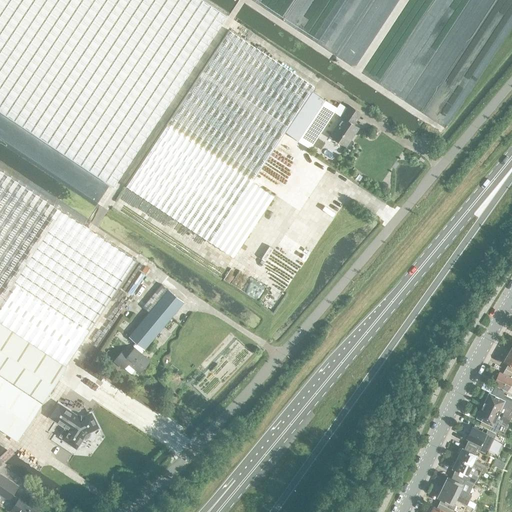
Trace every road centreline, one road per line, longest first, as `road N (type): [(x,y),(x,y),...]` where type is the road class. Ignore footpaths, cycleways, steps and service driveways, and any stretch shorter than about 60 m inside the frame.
road 1 (unclassified): [(130,511),(288,345),(511,81)]
road 2 (primary): [(511,155),(243,480)]
road 3 (primary): [(274,511),(511,176)]
road 4 (tertiary): [(400,511),(511,297)]
road 5 (track): [(243,0),(441,128)]
